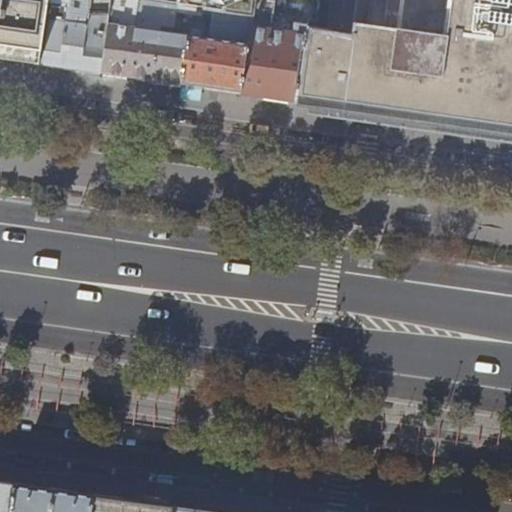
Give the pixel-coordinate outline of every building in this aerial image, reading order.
[(0,0),(0,59),(39,65),(47,0),(88,0),(87,11),(86,15),(97,16),(100,21),(99,27),(99,28),(107,29),(108,25),(110,9),(111,0),(154,0),(177,4),(217,10),(252,16),(254,0),(0,0)] [(53,0),(47,0),(39,65),(60,68),(101,74),(107,29),(99,28),(99,27),(64,23),(67,7),(87,11),(88,0),(61,0),(60,6),(53,5),(53,0)] [(174,25),(177,4),(154,0),(111,0),(110,9),(118,10),(120,8),(121,0),(127,2),(125,13),(121,13),(119,27),(108,25),(107,29),(101,74),(112,75),(156,82),(208,89),(241,94),(252,16),(217,10),(212,40),(204,39),(205,33),(203,31),(189,29),(189,37),(161,33),(161,26),(171,28),(174,25)] [(254,0),(252,16),(241,94),(290,101),(296,102),(303,43),(308,30),(308,29),(296,27),(294,34),(273,30),(273,22),(280,22),(281,0),(254,0)] [(511,0),(354,0),(350,35),(329,33),(308,30),(303,43),(296,102),(304,103),(409,118),(492,130),(511,132),(511,0)] [(333,0),(329,33),(350,35),(354,0),(333,0)] [(0,482),(0,511),(9,511),(13,485),(0,482)] [(43,489),(13,485),(9,511),(89,511),(92,496),(43,489)] [(170,511),(171,507),(132,501),(92,496),(89,511),(170,511)]
